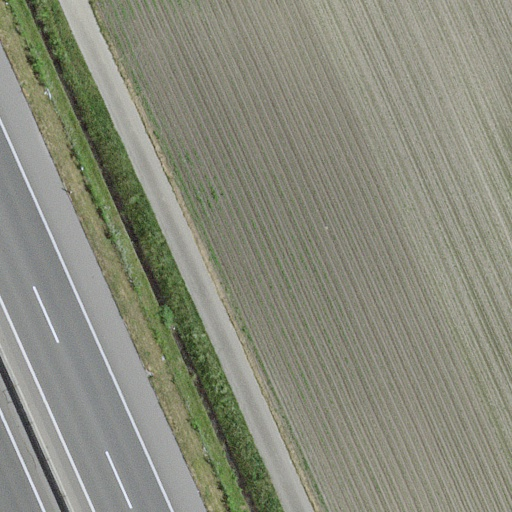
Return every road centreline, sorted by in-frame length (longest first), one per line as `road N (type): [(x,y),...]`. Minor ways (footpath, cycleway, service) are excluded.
road 1 (unclassified): [(300,511),(74,0)]
road 2 (motorway): [(131,511),(0,212)]
